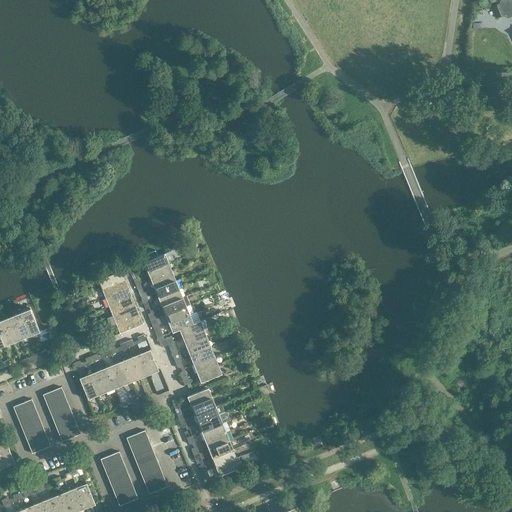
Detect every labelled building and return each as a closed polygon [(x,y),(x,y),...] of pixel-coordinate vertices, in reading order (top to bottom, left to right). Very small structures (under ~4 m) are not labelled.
[(511,0),(507,0),(500,3),(500,4),(505,16),(507,15),(509,20),(511,18),(511,0)] [(493,7),(498,19),(505,16),(500,4),(493,7)] [(158,256),(155,250),(144,255),(146,261),(158,256)] [(148,271),(168,263),(164,254),(165,254),(165,253),(158,256),(146,261),(144,262),(129,268),(132,274),(137,272),(136,270),(142,268),(141,266),(146,264),(148,271)] [(171,271),(168,263),(148,271),(152,279),(171,271)] [(124,280),(121,272),(122,271),(98,280),(99,281),(100,281),(103,288),(124,280)] [(175,280),(171,271),(152,279),(155,288),(175,280)] [(142,283),(139,277),(134,280),(136,286),(142,283)] [(128,289),(124,280),(103,288),(106,297),(128,289)] [(178,289),(175,280),(155,288),(159,297),(178,289)] [(144,290),(142,283),(136,286),(139,292),(144,290)] [(131,297),(128,289),(106,297),(110,306),(131,297)] [(182,298),(178,289),(159,297),(163,305),(182,298)] [(149,301),(146,295),(141,297),(143,303),(149,301)] [(135,306),(131,297),(110,306),(113,315),(135,306)] [(185,306),(182,298),(163,305),(166,314),(185,306)] [(151,307),(149,301),(143,303),(146,309),(151,307)] [(138,315),(135,306),(113,315),(117,323),(138,315)] [(189,315),(185,306),(166,314),(170,323),(189,315)] [(40,331),(30,308),(29,308),(30,309),(21,313),(30,334),(38,331),(39,332),(40,331)] [(156,318),(153,312),(148,314),(150,321),(156,318)] [(30,334),(21,313),(13,316),(21,337),(30,334)] [(120,334),(143,324),(143,323),(142,324),(138,315),(117,323),(121,332),(120,333),(120,334)] [(193,324),(192,324),(189,315),(170,323),(173,331),(172,332),(173,333),(180,329),(193,324)] [(21,337),(13,316),(4,320),(13,341),(21,337)] [(158,324),(156,318),(150,321),(153,327),(158,324)] [(13,341),(4,320),(0,321),(0,334),(4,345),(13,341)] [(203,330),(200,322),(201,321),(200,320),(192,324),(193,324),(180,329),(184,338),(203,330)] [(163,336),(161,330),(155,332),(158,338),(163,336)] [(207,339),(203,330),(184,338),(187,347),(207,339)] [(146,340),(145,338),(144,335),(137,337),(140,343),(146,340)] [(174,342),(171,336),(166,338),(168,344),(174,342)] [(135,345),(133,342),(132,339),(126,342),(128,347),(135,345)] [(210,347),(207,339),(187,347),(191,355),(210,347)] [(128,347),(126,342),(120,344),(122,350),(128,347)] [(176,348),(174,342),(168,344),(171,350),(176,348)] [(117,352),(116,349),(115,346),(109,349),(111,354),(117,352)] [(214,356),(210,347),(191,355),(194,364),(214,356)] [(111,354),(109,349),(103,351),(105,357),(111,354)] [(159,371),(151,351),(150,349),(149,350),(150,351),(141,354),(149,373),(158,370),(158,371),(159,371)] [(49,355),(47,350),(41,352),(43,358),(49,355)] [(100,359),(99,356),(97,353),(91,356),(94,361),(100,359)] [(181,359),(178,353),(173,356),(175,362),(181,359)] [(149,373),(141,354),(133,358),(140,377),(149,373)] [(38,360),(36,357),(35,355),(29,357),(31,363),(38,360)] [(94,361),(91,356),(85,358),(87,364),(94,361)] [(217,365),(214,356),(194,364),(198,373),(217,365)] [(31,363),(29,357),(23,359),(25,365),(31,363)] [(140,377),(133,358),(124,361),(132,380),(140,377)] [(183,366),(181,359),(175,362),(178,368),(183,366)] [(82,366),(81,363),(80,361),(74,363),(76,369),(82,366)] [(132,380),(124,361),(115,365),(123,384),(132,380)] [(20,367),(18,362),(12,364),(14,370),(20,367)] [(14,370),(12,364),(6,367),(8,372),(14,370)] [(123,384),(115,365),(106,368),(114,387),(123,384)] [(222,374),(222,373),(221,373),(217,365),(198,373),(201,381),(200,382),(201,382),(222,374)] [(114,387),(106,368),(98,372),(106,391),(114,387)] [(188,377),(185,371),(180,373),(182,379),(188,377)] [(106,391),(98,372),(89,375),(97,395),(106,391)] [(97,395),(89,375),(81,379),(80,378),(79,378),(88,399),(89,399),(88,398),(97,395)] [(190,383),(188,377),(182,379),(185,385),(190,383)] [(62,384),(44,392),(63,440),(82,433),(62,384)] [(211,397),(208,389),(209,389),(208,388),(187,396),(187,397),(188,397),(192,405),(211,397)] [(32,396),(14,404),(32,450),(51,443),(32,396)] [(215,406),(211,397),(192,405),(195,414),(215,406)] [(181,407),(178,401),(173,403),(175,409),(181,407)] [(218,415),(215,406),(195,414),(199,423),(218,415)] [(185,418),(183,412),(177,414),(180,420),(185,418)] [(222,424),(218,415),(199,423),(202,431),(222,424)] [(188,424),(185,418),(180,420),(182,426),(188,424)] [(225,432),(222,424),(202,431),(206,440),(225,432)] [(145,428),(127,436),(149,492),(168,484),(145,428)] [(192,436),(190,429),(184,432),(187,438),(192,436)] [(229,441),(225,432),(206,440),(210,449),(229,441)] [(195,442),(192,436),(187,438),(189,444),(195,442)] [(232,450),(229,441),(210,449),(213,458),(232,450)] [(15,463),(6,442),(5,442),(6,443),(0,445),(0,452),(5,466),(14,462),(14,463),(15,463)] [(199,453),(197,447),(191,449),(194,455),(199,453)] [(119,448),(100,456),(120,503),(138,496),(119,448)] [(236,458),(232,450),(213,458),(217,466),(236,458)] [(202,459),(199,453),(194,455),(196,461),(202,459)] [(241,467),(240,466),(239,467),(236,458),(217,466),(220,475),(219,475),(219,476),(241,467)] [(206,470),(204,464),(198,466),(201,473),(206,470)] [(80,475),(78,469),(71,472),(74,477),(80,475)] [(209,476),(206,470),(201,473),(203,479),(209,476)] [(74,477),(71,472),(65,474),(68,480),(74,477)] [(62,482),(61,479),(60,476),(54,479),(56,484),(62,482)] [(56,484),(54,479),(48,481),(50,487),(56,484)] [(45,489),(44,486),(43,483),(37,486),(39,491),(45,489)] [(95,504),(87,483),(86,483),(86,484),(78,487),(86,507),(94,503),(94,504),(95,504)] [(39,491),(37,486),(30,488),(33,494),(39,491)] [(86,507),(78,487),(69,491),(77,510),(86,507)] [(28,496),(26,493),(25,490),(19,493),(21,499),(28,496)] [(72,511),(77,510),(69,491),(60,495),(67,511),(72,511)] [(21,499),(19,493),(13,495),(15,501),(21,499)] [(67,511),(60,495),(52,498),(57,511),(67,511)] [(10,503),(9,500),(8,498),(2,500),(4,506),(10,503)] [(57,511),(52,498),(43,502),(47,511),(57,511)] [(47,511),(43,502),(34,505),(37,511),(47,511)]
